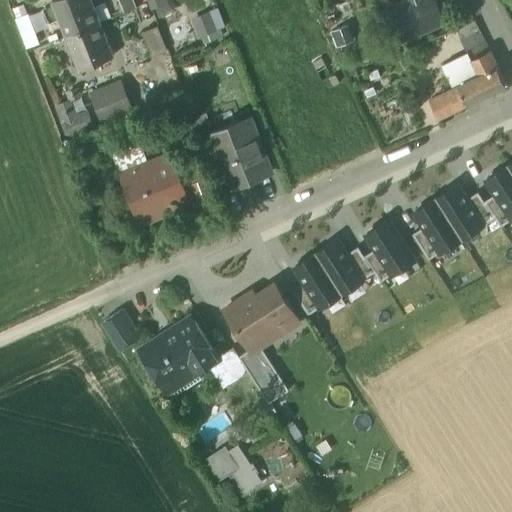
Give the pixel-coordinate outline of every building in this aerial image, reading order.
[(94,0),(54,0),(67,30),(101,17),(94,0)] [(436,0),(400,0),(395,3),(407,32),(444,16),(436,0)] [(466,0),(459,0),(455,2),(464,21),(475,16),(466,0)] [(30,7),(18,12),(29,43),(41,38),(30,7)] [(210,12),(197,18),(202,30),(215,25),(210,12)] [(101,17),(67,30),(80,65),(114,51),(101,17)] [(349,17),(332,25),(339,42),(356,35),(349,17)] [(158,23),(145,28),(154,50),(167,45),(158,23)] [(480,25),(461,34),(468,47),(472,55),(491,46),(480,25)] [(480,70),(460,80),(469,98),(508,79),(491,46),(472,55),(480,70)] [(468,47),(443,60),(455,82),(460,80),(480,70),(472,55),(468,47)] [(121,75),(93,87),(104,116),(133,104),(121,75)] [(455,82),(431,94),(440,112),(469,98),(460,80),(455,82)] [(88,108),(75,113),(69,97),(62,100),(72,127),(93,119),(88,108)] [(72,127),(62,100),(57,101),(67,128),(72,127)] [(207,107),(195,112),(204,136),(215,132),(213,127),(215,126),(207,107)] [(215,126),(213,127),(215,132),(234,179),(270,165),(249,112),(215,126)] [(104,121),(80,130),(82,135),(106,126),(104,121)] [(145,129),(111,142),(121,166),(155,152),(145,129)] [(155,152),(121,166),(139,211),(172,197),(175,205),(193,198),(172,146),(155,152)] [(511,210),(511,163),(509,159),(488,173),(497,187),(511,210)] [(459,178),(437,192),(463,231),(484,218),(468,192),(459,178)] [(479,185),(468,192),(484,218),(496,210),(486,194),(479,185)] [(511,210),(497,187),(486,194),(496,210),(502,220),(511,213),(511,210)] [(437,192),(416,206),(425,220),(441,245),(463,231),(437,192)] [(390,213),(368,227),(378,242),(394,267),(415,253),(390,213)] [(441,245),(425,220),(413,227),(429,252),(441,245)] [(339,232),(318,246),(343,286),(365,272),(349,246),(339,232)] [(349,246),(365,272),(376,265),(366,249),(360,239),(349,246)] [(366,249),(376,265),(382,274),(394,267),(378,242),(366,249)] [(318,246),(296,260),(305,274),(322,300),(343,286),(318,246)] [(310,307),(322,300),(305,274),(294,282),(310,307)] [(276,276),(250,293),(247,288),(227,301),(253,341),(254,343),(262,339),(275,330),(270,321),(295,305),(276,276)] [(124,303),(104,316),(121,343),(141,330),(124,303)] [(193,308),(172,322),(175,326),(145,345),(164,375),(193,356),(198,364),(199,364),(220,350),(193,308)] [(242,348),(271,396),(291,383),(262,339),(254,343),(253,341),(242,348)] [(250,364),(235,340),(225,346),(240,370),(250,364)] [(193,356),(164,375),(170,385),(172,385),(174,389),(203,370),(199,364),(198,364),(193,356)] [(208,435),(234,416),(224,402),(198,421),(208,435)] [(227,440),(209,452),(220,470),(239,458),(227,440)]
